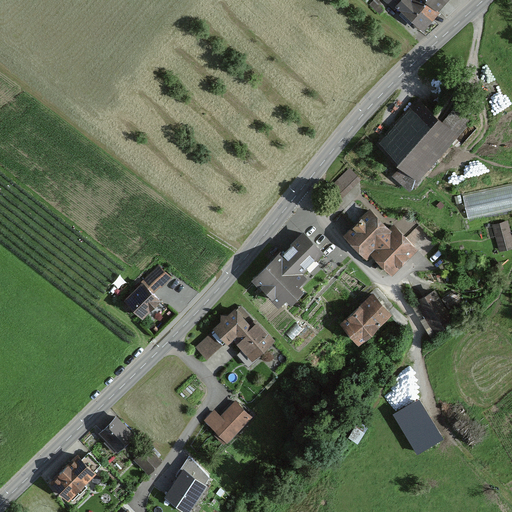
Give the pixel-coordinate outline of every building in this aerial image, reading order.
[(387,0),(419,28),(430,16),(411,0),(387,0)] [(438,7),(429,0),(411,0),(430,16),(438,7)] [(418,98),(374,144),(410,180),(455,134),(418,98)] [(344,199),(363,181),(350,168),(331,186),(344,199)] [(511,182),(463,191),(468,219),(511,211),(511,182)] [(370,206),(342,234),(383,274),(411,247),(370,206)] [(511,232),(509,221),(493,225),(501,254),(511,250),(511,232)] [(297,231),(247,277),(275,307),(325,262),(297,231)] [(125,298),(143,316),(159,300),(154,295),(172,277),(159,264),(125,298)] [(432,332),(453,323),(437,289),(417,299),(432,332)] [(387,314),(371,296),(340,323),(356,342),(387,314)] [(236,306),(209,329),(242,367),(269,343),(236,306)] [(228,394),(201,421),(220,439),(247,412),(228,394)] [(418,399),(393,414),(416,453),(442,438),(418,399)] [(111,416),(96,433),(115,450),(130,434),(111,416)] [(143,449),(132,459),(143,471),(155,461),(143,449)] [(78,455),(54,479),(69,495),(93,471),(78,455)] [(184,467),(167,493),(187,507),(205,481),(184,467)]
